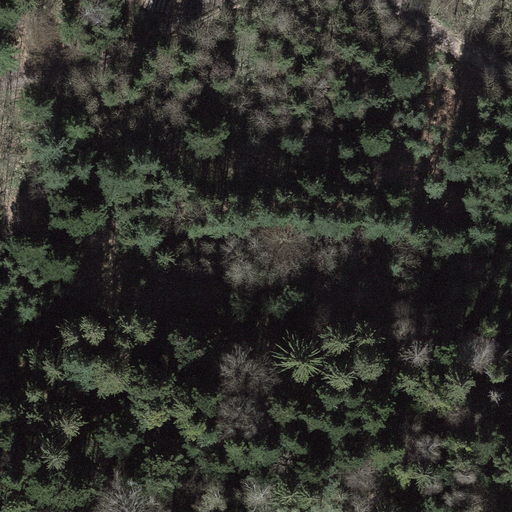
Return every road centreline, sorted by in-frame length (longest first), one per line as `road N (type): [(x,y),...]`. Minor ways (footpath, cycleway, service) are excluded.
road 1 (track): [(0,163),(132,288),(105,353),(56,402),(86,475),(124,511)]
road 2 (track): [(231,0),(196,24),(0,77)]
road 3 (track): [(511,82),(401,0)]
